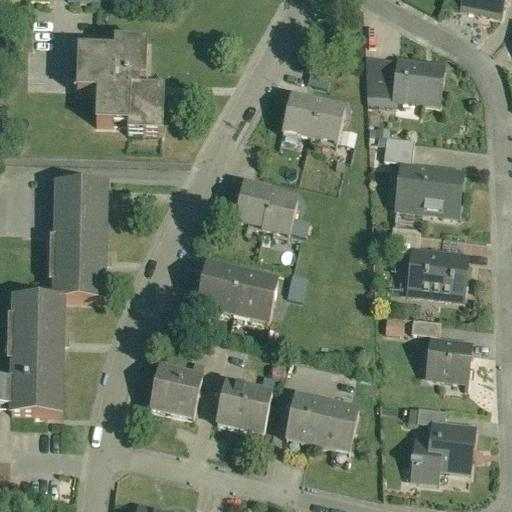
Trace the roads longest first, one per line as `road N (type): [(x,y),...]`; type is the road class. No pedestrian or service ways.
road 1 (residential): [(364,0),(459,54),(486,88),(496,130),(510,511)]
road 2 (residential): [(302,0),(164,245),(98,452)]
road 3 (residential): [(98,452),(369,511)]
